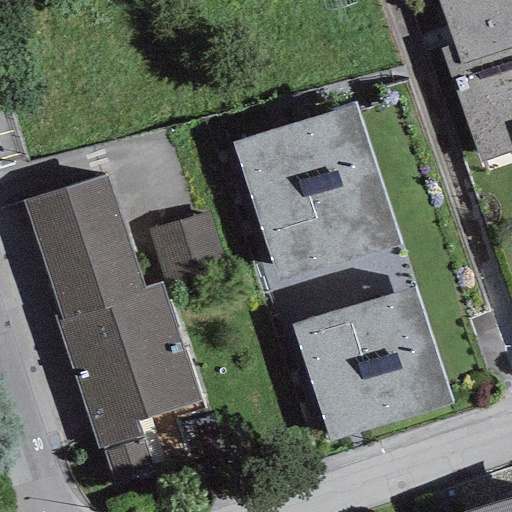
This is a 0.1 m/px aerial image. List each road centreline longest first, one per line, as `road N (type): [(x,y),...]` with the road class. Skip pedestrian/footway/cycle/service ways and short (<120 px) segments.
road 1 (unknown): [(511,276),(393,0)]
road 2 (residential): [(281,511),(511,436)]
road 3 (residential): [(0,368),(48,511)]
